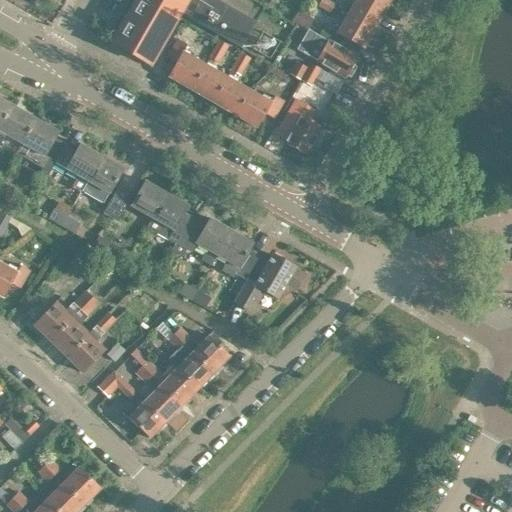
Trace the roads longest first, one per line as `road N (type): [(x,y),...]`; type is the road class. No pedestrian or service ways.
road 1 (tertiary): [(157,493),(383,260)]
road 2 (tertiary): [(311,216),(50,73)]
road 3 (residential): [(311,216),(429,0)]
road 4 (residential): [(157,493),(26,361),(0,345)]
road 5 (residential): [(509,348),(388,279),(383,260)]
road 6 (unclassified): [(383,260),(511,220)]
